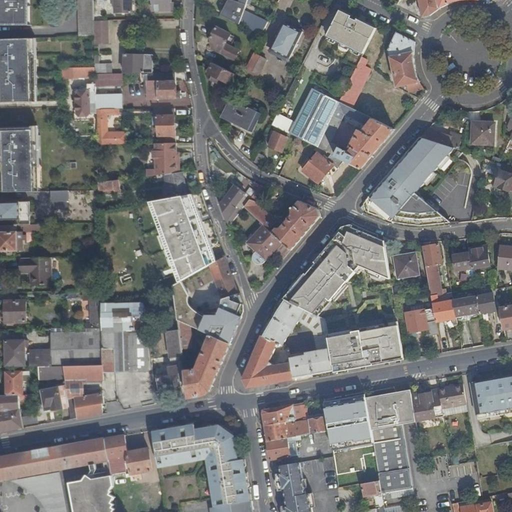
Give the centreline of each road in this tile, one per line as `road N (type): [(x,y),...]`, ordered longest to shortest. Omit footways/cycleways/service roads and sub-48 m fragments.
road 1 (residential): [(249,401),(511,353)]
road 2 (residential): [(0,445),(227,405)]
road 3 (residential): [(203,121),(209,188),(256,312)]
road 4 (residential): [(343,208),(411,234),(511,227)]
road 5 (residential): [(203,121),(249,175),(343,208)]
road 6 (residential): [(343,208),(440,87)]
road 7 (residential): [(256,312),(343,208)]
road 8 (residential): [(190,0),(203,121)]
